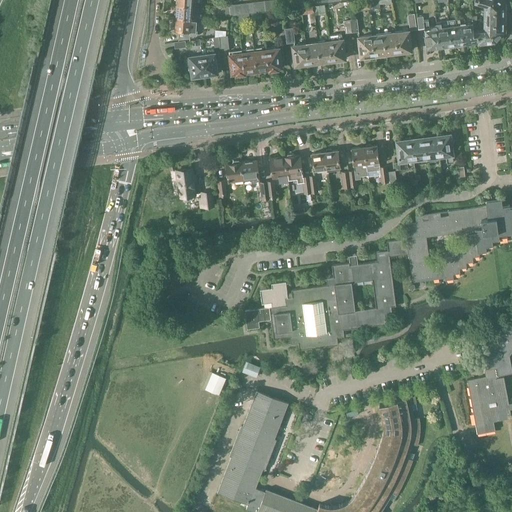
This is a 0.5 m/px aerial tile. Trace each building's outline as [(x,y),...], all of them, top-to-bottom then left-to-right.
[(378,0),(367,0),(369,9),(380,7),(379,4),(379,0),(378,0)] [(485,10),(506,11),(506,3),(503,3),(502,0),(475,0),(485,4),(485,10)] [(198,18),(198,19),(201,18),(202,15),(191,14),(192,5),(177,4),(176,16),(198,18)] [(314,6),(315,15),(326,14),(325,5),(314,6)] [(303,14),(313,13),(313,6),(302,7),(303,14)] [(485,23),(505,23),(506,11),(485,10),(485,23)] [(410,30),(417,29),(414,13),(408,14),(410,30)] [(198,18),(176,16),(175,29),(179,30),(178,40),(190,39),(190,36),(197,35),(198,19),(198,18)] [(440,46),(437,26),(430,27),(429,20),(424,21),(423,16),(417,17),(419,29),(425,28),(427,43),(428,43),(429,48),(432,47),(432,49),(440,48),(440,46)] [(465,18),(460,19),(464,43),(468,43),(468,45),(476,44),(473,24),(476,24),(476,22),(473,20),(465,21),(465,18)] [(346,33),(352,32),(350,19),(344,20),(346,33)] [(350,19),(352,32),(359,31),(357,19),(350,19)] [(448,20),(452,47),(460,46),(460,44),(464,43),(460,19),(448,20)] [(444,48),(452,47),(448,20),(437,22),(437,26),(440,46),(444,46),(444,48)] [(485,23),(485,29),(477,30),(479,43),(495,41),(501,35),(502,35),(502,31),(505,31),(505,23),(485,23)] [(285,32),(286,43),(287,43),(295,42),(293,27),(285,28),(285,32)] [(403,32),(396,33),(398,52),(406,51),(406,49),(411,48),(409,30),(403,31),(403,32)] [(384,34),(386,53),(398,52),(396,33),(384,34)] [(372,36),(375,55),(386,53),(384,34),(372,36)] [(220,37),(221,46),(222,50),(230,49),(228,35),(220,36),(220,37)] [(375,55),(372,36),(365,37),(365,36),(359,37),(362,54),(367,54),(367,56),(375,55)] [(215,47),(221,46),(220,37),(213,37),(215,47)] [(330,41),(332,60),(340,59),(339,57),(345,56),(342,39),(337,40),(330,41)] [(318,43),(320,62),(332,60),(330,41),(318,43)] [(306,44),(309,63),(320,62),(318,43),(306,44)] [(301,64),(309,63),(306,44),(299,45),(299,44),(293,45),(295,63),(301,62),(301,64)] [(274,48),(267,49),(269,69),(270,69),(270,70),(278,69),(277,68),(282,67),(281,62),(282,62),(281,57),(280,57),(279,45),(274,46),(274,48)] [(262,47),(254,48),(257,70),(258,70),(259,71),(263,70),(264,69),(269,69),(267,49),(262,50),(262,47)] [(246,52),(242,53),(245,72),(249,71),(251,72),(255,71),(256,70),(257,70),(254,48),(246,49),(246,52)] [(202,55),(205,76),(205,77),(213,76),(213,74),(217,73),(214,49),(208,50),(208,54),(202,55)] [(245,72),(242,53),(235,54),(235,51),(230,51),(232,73),(237,73),(237,74),(245,73),(244,72),(245,72)] [(200,76),(205,76),(202,55),(187,57),(189,71),(191,71),(192,74),(194,76),(200,75),(200,76)] [(437,135),(440,155),(446,155),(447,162),(454,162),(452,149),(454,149),(453,142),(454,142),(452,133),(437,135)] [(433,135),(424,136),(427,157),(440,155),(437,135),(433,136),(433,135)] [(427,157),(424,136),(415,137),(415,138),(411,139),(414,159),(418,158),(419,163),(428,162),(427,157)] [(415,166),(414,159),(411,139),(396,141),(397,150),(398,150),(400,162),(395,162),(396,169),(408,167),(415,166)] [(377,145),(365,146),(368,175),(368,176),(380,175),(381,183),(389,182),(387,166),(380,167),(380,164),(377,145)] [(368,175),(365,146),(352,148),(354,164),(354,170),(348,171),(350,187),(358,186),(357,179),(361,178),(360,176),(368,175)] [(338,150),(325,152),(327,171),(340,170),(338,150)] [(327,171),(325,152),(312,153),(315,173),(327,171)] [(300,155),(285,157),(288,180),(297,179),(297,183),(303,182),(305,194),(311,193),(309,176),(303,177),(300,155)] [(289,183),(288,180),(285,157),(270,159),(273,177),(279,176),(280,184),(289,183)] [(241,162),(243,178),(244,181),(260,179),(257,160),(241,162)] [(243,178),(241,162),(226,164),(228,180),(243,178)] [(180,196),(195,194),(192,169),(177,171),(180,196)] [(388,171),(390,186),(397,185),(395,170),(388,171)] [(343,188),(350,187),(348,171),(341,172),(343,188)] [(309,176),(311,193),(318,192),(316,175),(309,176)] [(228,196),(226,185),(225,185),(225,183),(226,183),(225,180),(217,181),(219,197),(228,196)] [(269,199),(267,181),(260,182),(262,199),(269,199)] [(274,181),(267,181),(269,199),(276,198),(274,181)] [(201,207),(214,205),(212,191),(202,192),(202,197),(199,197),(201,207)] [(511,207),(510,207),(510,205),(503,206),(502,199),(486,201),(487,205),(415,215),(416,222),(405,223),(408,247),(403,248),(402,238),(387,240),(388,250),(376,251),(377,261),(349,266),(348,263),(332,265),(333,276),(326,277),(327,284),(291,289),(292,296),(288,297),(286,281),(271,283),(272,287),(260,289),(262,304),(264,303),(265,307),(245,310),(247,328),(259,327),(259,320),(271,319),(274,338),(290,336),(291,343),(298,342),(299,350),(338,344),(337,337),(344,336),(343,329),(386,324),(385,314),(392,313),(391,306),(396,305),(389,255),(409,253),(412,281),(446,277),(447,283),(448,283),(447,278),(454,277),(454,273),(461,272),(460,267),(468,266),(467,261),(474,260),(474,256),(481,255),(480,251),(487,249),(487,245),(494,244),(493,239),(500,238),(500,234),(511,231),(511,207)] [(487,375),(467,379),(477,433),(495,430),(494,421),(503,419),(502,414),(511,413),(510,407),(511,407),(511,402),(509,403),(504,376),(495,378),(495,374),(511,370),(511,367),(509,353),(511,349),(511,321),(510,323),(503,326),(502,324),(501,324),(495,329),(490,336),(486,343),(486,344),(488,344),(485,351),(485,359),(485,367),(487,375)] [(394,348),(385,351),(387,359),(397,356),(394,348)] [(247,363),(244,369),(256,374),(258,368),(247,363)] [(213,372),(205,389),(219,395),(226,378),(213,372)] [(256,488),(258,480),(263,468),(264,468),(276,439),(274,438),(288,402),(257,390),(244,425),(243,425),(231,454),(232,454),(218,490),(248,502),(246,507),(257,511),(382,511),(381,511),(386,504),(389,498),(392,493),(397,496),(400,490),(403,484),(405,478),(408,473),(410,467),(413,460),(408,459),(411,454),(413,445),(418,446),(419,439),(420,432),(420,425),(419,418),(415,419),(412,404),(417,403),(415,397),(415,396),(380,405),(383,421),(384,424),(384,428),(384,432),(383,435),(382,438),(378,448),(374,459),(368,473),(364,479),(357,491),(355,494),(352,497),(349,500),(346,502),(342,504),(339,505),(336,506),(332,506),(328,506),(325,505),(322,505),(319,504),(317,509),(266,489),(265,491),(256,488)]
